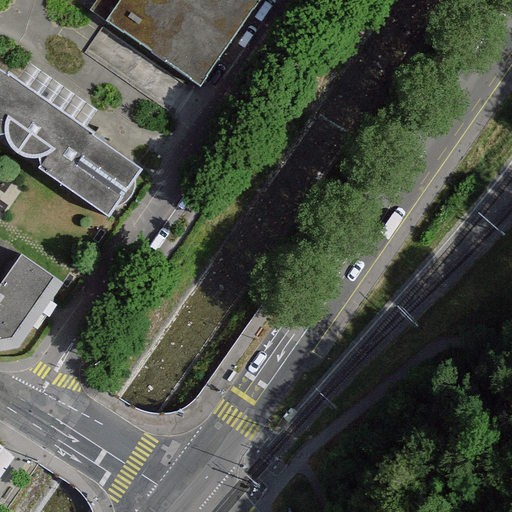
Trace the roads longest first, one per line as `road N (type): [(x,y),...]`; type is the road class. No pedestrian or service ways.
road 1 (tertiary): [(178,494),(239,423),(511,32)]
road 2 (residential): [(310,0),(28,404)]
road 3 (residential): [(28,404),(178,494)]
